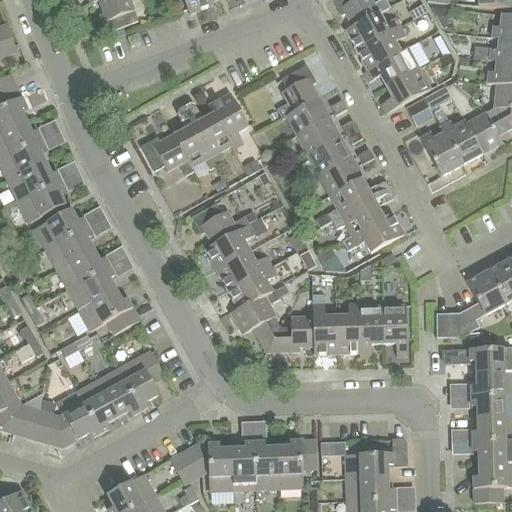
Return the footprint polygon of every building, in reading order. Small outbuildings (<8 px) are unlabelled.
[(125,37),(122,30),(132,26),(128,15),(133,13),(129,1),(131,0),(101,0),(98,1),(98,2),(103,16),(98,18),(108,43),(125,37)] [(207,0),(182,0),(188,17),(212,8),(209,0),(207,0)] [(345,16),(352,29),(352,30),(378,15),(378,16),(389,10),(383,0),(373,6),(369,0),(333,0),(331,1),(340,18),(345,16)] [(511,0),(478,0),(478,9),(511,12),(511,0)] [(422,6),(410,13),(415,21),(426,14),(422,6)] [(448,12),(430,10),(442,30),(447,27),(448,12)] [(345,33),(356,54),(400,29),(395,20),(384,26),(378,16),(378,15),(352,30),(352,29),(345,33)] [(511,18),(501,18),(499,30),(493,29),(491,41),(498,41),(511,42),(511,18)] [(0,59),(16,54),(7,27),(0,29),(0,59)] [(356,54),(367,73),(367,74),(400,56),(399,55),(394,45),(405,39),(400,29),(356,54)] [(130,49),(139,46),(136,36),(126,40),(130,49)] [(511,42),(498,41),(497,53),(490,52),(489,63),(496,64),(511,65),(511,42)] [(474,50),(473,62),(489,63),(490,52),(490,51),(474,50)] [(379,79),(385,90),(418,72),(407,51),(399,55),(400,56),(367,74),(367,73),(363,75),(368,85),(379,79)] [(449,56),(440,61),(444,70),(453,64),(449,56)] [(511,65),(496,64),(494,75),(488,75),(486,86),(496,87),(511,88),(511,65)] [(282,122),(286,120),(285,119),(318,101),(311,88),(315,85),(306,68),(281,82),(287,92),(281,95),(287,106),(276,112),(282,122)] [(380,107),(385,116),(429,92),(418,72),(385,90),(391,101),(380,107)] [(0,96),(16,89),(11,80),(10,77),(0,81),(0,96)] [(484,116),(491,129),(509,119),(511,120),(511,88),(496,87),(493,111),(484,116)] [(26,111),(20,98),(16,89),(0,96),(0,136),(26,125),(20,113),(26,111)] [(444,90),(423,101),(429,112),(450,100),(444,90)] [(208,108),(212,116),(230,148),(232,152),(243,146),(236,135),(248,129),(229,96),(208,108)] [(285,119),(286,120),(296,139),(329,121),(318,101),(285,119)] [(423,102),(405,111),(412,123),(429,114),(423,102)] [(335,118),(346,112),(341,103),(330,109),(335,118)] [(190,106),(184,109),(190,120),(198,115),(194,107),(190,106)] [(190,120),(184,109),(178,113),(177,117),(181,125),(190,120)] [(431,115),(439,130),(443,136),(461,168),(481,157),(464,127),(465,127),(464,125),(452,131),(441,110),(431,115)] [(212,116),(193,126),(216,168),(224,164),(218,155),(230,148),(212,116)] [(511,120),(509,119),(491,129),(484,116),(465,127),(464,127),(481,157),(501,146),(497,138),(511,129),(511,120)] [(296,139),(307,159),(340,141),(329,121),(296,139)] [(341,129),(346,138),(357,132),(352,123),(341,129)] [(26,125),(0,136),(0,161),(41,143),(36,133),(31,136),(26,125)] [(193,126),(173,137),(191,170),(192,170),(203,163),(209,173),(216,168),(193,126)] [(357,132),(346,138),(351,147),(362,141),(357,132)] [(443,136),(433,142),(429,136),(419,141),(440,180),(461,168),(443,136)] [(191,170),(173,137),(159,145),(157,140),(140,150),(153,174),(163,169),(166,174),(177,168),(184,179),(194,174),(192,170),(191,170)] [(307,159),(319,179),(351,161),(340,141),(307,159)] [(41,143),(0,161),(0,168),(7,184),(45,166),(40,154),(45,152),(41,143)] [(362,167),(374,161),(368,152),(357,158),(362,167)] [(319,179),(330,199),(362,181),(351,161),(319,179)] [(45,166),(7,184),(17,204),(60,184),(56,175),(50,177),(45,166)] [(255,166),(244,171),(248,178),(259,173),(255,166)] [(227,167),(220,170),(226,181),(232,177),(227,167)] [(277,167),(268,172),(272,179),(281,174),(277,167)] [(327,218),(331,225),(373,201),(362,181),(330,199),(336,212),(327,217),(327,218)] [(222,182),(215,186),(219,193),(226,189),(222,182)] [(60,184),(17,204),(27,226),(65,208),(59,196),(64,193),(60,184)] [(379,198),(390,192),(387,186),(383,185),(374,189),(379,198)] [(390,192),(379,198),(384,207),(392,202),(393,198),(390,192)] [(345,227),(351,239),(352,239),(384,221),(384,220),(373,201),(331,225),(335,232),(345,227)] [(205,235),(212,248),(212,249),(238,235),(237,234),(248,228),(244,219),(232,225),(226,214),(221,217),(215,207),(191,221),(200,237),(205,235)] [(45,253),(87,230),(82,221),(77,224),(70,212),(34,232),(45,253)] [(252,215),(244,219),(248,228),(256,223),(252,215)] [(347,254),(353,251),(364,245),(370,256),(403,238),(391,216),(384,220),(384,221),(352,239),(351,239),(342,244),(347,254)] [(327,218),(316,224),(320,231),(331,225),(327,218)] [(266,219),(256,224),(260,231),(270,226),(266,219)] [(204,252),(216,273),(249,255),(243,244),(254,238),(248,228),(237,234),(238,235),(212,249),(212,248),(204,252)] [(56,273),(93,253),(87,242),(92,239),(87,230),(45,253),(56,273)] [(297,235),(287,241),(295,256),(305,250),(297,235)] [(316,257),(316,258),(321,266),(335,259),(330,250),(316,257)] [(67,293),(109,270),(104,261),(99,264),(93,253),(56,273),(67,293)] [(308,254),(299,259),(307,273),(308,274),(316,269),(316,268),(308,254)] [(216,273),(227,293),(271,268),(266,259),(255,266),(249,255),(216,273)] [(392,256),(382,262),(385,269),(396,263),(395,261),(392,256)] [(0,264),(6,275),(13,270),(6,257),(0,260),(0,264)] [(511,273),(507,264),(487,275),(504,307),(511,302),(511,273)] [(227,293),(237,312),(238,313),(271,295),(270,294),(265,284),(276,278),(271,268),(227,293)] [(370,268),(360,274),(360,284),(370,284),(370,268)] [(13,270),(6,275),(13,288),(21,284),(13,270)] [(78,313),(115,293),(109,282),(114,279),(109,270),(67,293),(78,313)] [(466,286),(477,306),(458,317),(468,336),(479,330),(475,323),(504,307),(487,275),(466,286)] [(284,288),(275,293),(279,300),(288,295),(284,288)] [(0,296),(5,306),(13,302),(6,289),(0,291),(0,296)] [(238,313),(237,312),(230,316),(242,337),(257,329),(263,340),(258,342),(265,356),(272,355),(272,344),(279,331),(274,320),(275,319),(268,308),(279,302),(279,300),(275,293),(274,292),(270,294),(271,295),(238,313)] [(113,337),(138,323),(126,301),(121,304),(115,293),(78,313),(90,334),(106,325),(113,337)] [(28,315),(36,311),(28,297),(20,301),(28,315)] [(13,302),(5,306),(13,320),(21,316),(13,302)] [(348,319),(336,319),(337,357),(359,356),(360,356),(358,310),(359,310),(359,306),(347,306),(348,319)] [(312,307),(312,320),(313,320),(314,349),(313,349),(313,357),(337,357),(336,319),(324,320),(323,307),(312,307)] [(360,356),(359,356),(359,360),(371,360),(370,347),(383,347),(381,309),(359,310),(358,310),(360,356)] [(405,309),(381,309),(383,347),(395,346),(396,359),(406,359),(405,309)] [(36,311),(28,315),(35,328),(43,324),(36,311)] [(447,317),(436,317),(436,341),(448,341),(447,317)] [(459,341),(458,317),(447,317),(448,341),(459,341)] [(468,336),(458,317),(459,341),(468,336)] [(272,344),(272,355),(299,355),(299,349),(313,349),(314,349),(313,320),(312,320),(290,321),(290,330),(279,331),(272,344)] [(27,346),(35,342),(28,329),(20,333),(27,346)] [(87,338),(73,345),(77,353),(91,346),(87,338)] [(35,342),(27,346),(35,360),(43,356),(35,342)] [(64,361),(77,353),(73,345),(60,353),(64,361)] [(511,350),(444,353),(444,368),(470,367),(470,364),(475,363),(475,376),(511,374),(511,350)] [(158,398),(151,386),(164,380),(150,354),(116,373),(140,414),(149,410),(146,404),(158,398)] [(116,373),(96,384),(117,420),(128,414),(131,419),(140,414),(116,373)] [(470,389),(470,399),(511,397),(511,374),(475,376),(476,389),(470,389)] [(0,430),(1,433),(12,436),(20,408),(7,384),(0,387),(0,430)] [(96,384),(76,395),(100,436),(109,432),(106,426),(117,420),(96,384)] [(50,447),(62,451),(88,436),(91,441),(100,436),(76,395),(56,406),(62,418),(58,419),(50,447)] [(476,409),(477,421),(511,420),(511,397),(470,399),(470,409),(476,409)] [(20,408),(12,436),(25,440),(33,412),(20,408)] [(33,412),(25,440),(38,444),(46,416),(33,412)] [(38,444),(50,447),(58,419),(46,416),(38,444)] [(471,434),(471,445),(511,443),(511,420),(477,421),(477,434),(471,434)] [(315,443),(312,443),(289,444),(289,450),(277,450),(278,492),(302,491),(301,472),(316,472),(315,443)] [(478,455),(478,467),(511,466),(511,443),(471,445),(472,455),(478,455)] [(407,469),(406,444),(391,445),(392,456),(344,458),(345,482),(387,481),(386,468),(391,467),(392,470),(407,469)] [(255,493),(254,445),(244,446),(244,452),(231,452),(232,494),(255,493)] [(278,492),(277,450),(264,451),(264,445),(254,445),(255,493),(278,492)] [(331,445),(320,445),(320,459),(332,459),(331,445)] [(197,447),(195,448),(187,453),(201,478),(205,476),(208,476),(209,494),(232,494),(231,452),(219,452),(218,446),(197,447)] [(201,478),(187,453),(184,454),(181,456),(195,482),(198,480),(201,478)] [(181,456),(179,458),(170,463),(183,488),(195,482),(181,456)] [(478,480),(472,480),(473,506),(502,505),(502,490),(511,489),(511,466),(478,467),(478,480)] [(109,511),(130,511),(155,498),(143,477),(107,498),(113,510),(109,511)] [(345,482),(346,505),(394,503),(393,493),(387,493),(387,481),(345,482)] [(190,507),(197,502),(190,489),(182,493),(190,507)] [(307,491),(308,506),(316,506),(316,491),(307,491)] [(0,511),(31,511),(21,494),(0,505),(0,511)] [(162,511),(155,498),(130,511),(162,511)] [(346,505),(346,511),(394,511),(394,503),(346,505)]
